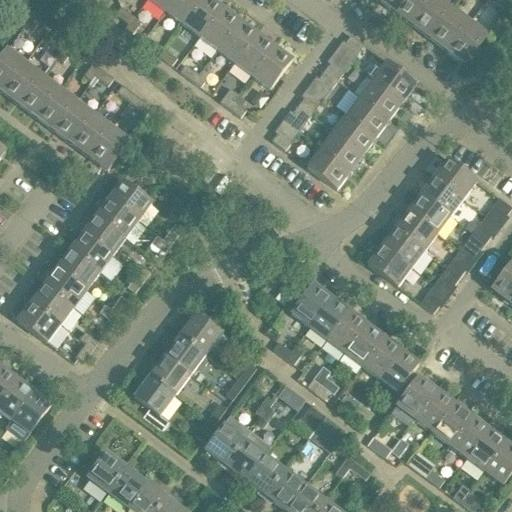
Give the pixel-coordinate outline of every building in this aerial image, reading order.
[(148,0),(147,1),(165,14),(175,0),(148,0)] [(183,27),(203,0),(175,0),(165,14),(183,27)] [(208,0),(203,0),(183,27),(200,41),(223,11),(208,0)] [(379,0),(378,2),(396,15),(407,0),(379,0)] [(407,0),(396,15),(414,29),(435,0),(407,0)] [(429,40),(452,11),(437,0),(435,0),(414,29),(429,40)] [(511,5),(504,0),(494,0),(493,3),(506,13),(511,5)] [(128,28),(134,20),(121,10),(115,18),(128,28)] [(218,54),(240,24),(223,11),(200,41),(218,54)] [(447,54),(469,24),(452,11),(429,40),(447,54)] [(29,39),(39,26),(31,20),(21,33),(29,39)] [(134,20),(128,28),(124,33),(132,39),(142,26),(134,20)] [(240,24),(218,54),(235,67),(258,37),(240,24)] [(469,24),(447,54),(467,69),(489,39),(469,24)] [(60,54),(66,46),(54,37),(48,45),(60,54)] [(253,80),(275,50),(258,37),(235,67),(253,80)] [(359,56),(364,48),(351,38),(345,46),(359,56)] [(158,60),(164,52),(150,42),(145,49),(158,60)] [(66,46),(60,54),(56,60),(64,66),(74,52),(66,46)] [(275,50),(253,80),(271,93),(293,63),(275,50)] [(0,93),(2,95),(25,65),(7,52),(0,61),(0,93)] [(164,52),(158,60),(172,69),(177,62),(164,52)] [(25,65),(2,95),(20,108),(42,78),(25,65)] [(329,66),(323,74),(324,74),(337,84),(343,75),(330,65),(329,66)] [(373,83),(403,106),(417,87),(387,65),(373,83)] [(95,80),(101,72),(93,67),(83,80),(91,86),(95,80)] [(193,85),(198,78),(185,68),(180,75),(193,85)] [(198,78),(193,85),(201,91),(211,77),(203,71),(198,78)] [(101,72),(95,80),(108,90),(114,82),(101,72)] [(318,81),(331,91),(337,84),(324,74),(323,74),(318,81)] [(42,78),(20,108),(37,121),(59,91),(42,78)] [(390,124),(403,106),(373,83),(360,101),(390,124)] [(130,106),(136,98),(123,89),(117,97),(130,106)] [(55,134),(77,104),(59,91),(37,121),(55,134)] [(228,111),(233,104),(238,97),(230,92),(220,105),(228,111)] [(136,98),(130,106),(143,116),(149,108),(136,98)] [(299,109),(312,119),(318,111),(305,101),(299,109)] [(377,140),(390,124),(360,101),(347,118),(377,140)] [(72,147),(95,117),(77,104),(55,134),(72,147)] [(233,104),(228,111),(241,121),(246,114),(233,104)] [(306,127),(312,119),(299,109),(293,117),(306,127)] [(95,117),(72,147),(90,160),(112,130),(95,117)] [(334,136),(364,158),(377,140),(347,118),(334,136)] [(112,130),(90,160),(108,174),(130,144),(112,130)] [(276,137),(271,144),(284,153),(290,145),(277,135),(276,137)] [(321,153),(351,176),(364,158),(334,136),(321,153)] [(337,194),(351,176),(321,153),(308,171),(337,194)] [(433,181),(463,202),(476,185),(447,163),(433,181)] [(449,221),(463,202),(433,181),(420,199),(449,221)] [(108,203),(138,226),(152,207),(122,184),(108,203)] [(437,238),(449,221),(420,199),(407,216),(437,238)] [(507,218),(511,211),(498,201),(493,208),(507,218)] [(125,243),(138,226),(108,203),(95,220),(125,243)] [(424,254),(437,238),(407,216),(394,233),(424,254)] [(112,260),(125,243),(95,220),(83,237),(112,260)] [(473,236),(477,230),(469,223),(464,230),(473,236)] [(172,230),(162,243),(170,250),(180,236),(173,231),(172,230)] [(472,237),(485,247),(491,239),(477,230),(473,236),(472,237)] [(411,273),(424,254),(394,233),(381,250),(411,273)] [(99,278),(112,260),(83,237),(69,255),(99,278)] [(480,254),(485,247),(472,237),(466,244),(480,254)] [(165,257),(170,250),(162,243),(158,240),(152,248),(165,257)] [(397,291),(411,273),(381,250),(367,268),(397,291)] [(86,295),(99,278),(69,255),(56,273),(86,295)] [(446,271),(460,281),(465,274),(452,264),(446,271)] [(136,277),(136,278),(138,279),(143,283),(149,275),(136,265),(130,273),(136,277)] [(510,307),(511,304),(511,266),(492,293),(510,307)] [(454,289),(460,281),(446,271),(441,279),(454,289)] [(73,312),(86,295),(56,273),(43,290),(73,312)] [(138,279),(136,278),(126,290),(134,296),(143,283),(138,279)] [(309,331),(331,301),(313,288),(291,318),(309,331)] [(61,329),(73,312),(43,290),(31,307),(61,329)] [(289,299),(281,293),(275,301),(283,307),(289,299)] [(105,307),(104,308),(112,313),(118,318),(128,304),(120,299),(111,311),(105,307)] [(432,317),(438,310),(438,309),(425,299),(419,307),(432,317)] [(326,344),(349,314),(331,301),(309,331),(326,344)] [(55,353),(63,341),(56,336),(61,329),(31,307),(17,325),(55,353)] [(112,313),(104,308),(99,315),(112,325),(118,318),(112,313)] [(344,357),(366,327),(349,314),(326,344),(344,357)] [(213,348),(221,338),(196,318),(180,340),(205,359),(213,348)] [(361,370),(383,340),(366,327),(344,357),(361,370)] [(86,347),(92,352),(98,344),(85,334),(79,342),(84,346),(86,347)] [(221,338),(213,348),(221,354),(229,344),(221,338)] [(190,379),(205,359),(180,340),(164,360),(190,379)] [(378,383),(401,353),(383,340),(361,370),(378,383)] [(76,361),(82,365),(92,352),(86,347),(84,346),(75,359),(76,361)] [(285,363),(291,355),(278,346),(272,353),(285,363)] [(295,350),(291,355),(285,363),(293,369),(303,355),(295,350)] [(401,353),(378,383),(397,397),(419,367),(401,353)] [(175,399),(190,379),(164,360),(149,380),(175,399)] [(238,383),(245,388),(256,373),(250,368),(238,383)] [(0,401),(16,381),(0,369),(0,401)] [(313,382),(312,383),(320,389),(320,388),(326,380),(330,374),(322,369),(313,382)] [(162,437),(169,427),(160,420),(175,399),(149,380),(134,401),(150,413),(143,422),(162,437)] [(320,389),(314,396),(324,403),(330,394),(333,397),(339,390),(326,380),(320,388),(320,389)] [(11,424),(33,394),(16,381),(0,401),(0,415),(11,424)] [(397,411),(392,417),(411,431),(415,424),(438,394),(420,381),(409,395),(397,411)] [(233,405),(245,388),(238,383),(225,400),(233,405)] [(285,389),(277,399),(288,407),(296,397),(289,392),(285,389)] [(29,438),(45,417),(52,408),(33,394),(11,424),(5,431),(23,445),(29,438)] [(432,437),(455,407),(438,394),(415,424),(432,437)] [(355,415),(360,407),(347,397),(342,405),(355,415)] [(266,399),(254,415),(261,420),(274,404),(266,399)] [(360,407),(355,415),(367,424),(373,417),(360,407)] [(450,450),(473,420),(455,407),(432,437),(450,450)] [(214,429),(226,414),(219,409),(207,424),(214,429)] [(467,463),(489,433),(473,420),(450,450),(467,463)] [(205,454),(226,470),(245,444),(251,436),(230,421),(205,454)] [(326,421),(310,442),(327,456),(332,449),(344,434),(326,421)] [(308,441),(313,434),(297,422),(292,429),(308,441)] [(203,445),(214,429),(207,424),(196,440),(203,445)] [(484,476),(507,446),(489,433),(467,463),(484,476)] [(235,477),(247,486),(266,460),(272,452),(251,436),(245,444),(226,470),(235,477)] [(387,463),(392,456),(393,454),(375,441),(369,449),(372,452),(386,462),(387,463)] [(393,454),(392,456),(398,460),(408,447),(402,443),(393,454)] [(511,449),(507,446),(484,476),(502,490),(511,476),(511,449)] [(107,497),(127,471),(106,456),(87,482),(107,497)] [(349,471),(350,473),(355,466),(347,459),(335,476),(342,481),(349,471)] [(269,497),(286,474),(266,460),(247,486),(262,497),(266,500),(269,497)] [(426,482),(432,474),(419,464),(413,472),(426,482)] [(355,466),(350,473),(365,483),(370,477),(355,466)] [(127,511),(128,511),(147,486),(127,471),(107,497),(127,511)] [(288,511),(300,497),(306,489),(286,474),(269,497),(266,500),(281,511),(288,511)] [(432,474),(426,482),(439,492),(445,484),(432,474)] [(158,511),(167,501),(147,486),(128,511),(158,511)] [(467,500),(470,496),(469,495),(470,494),(463,488),(453,502),(460,507),(466,499),(467,500)] [(320,511),(326,504),(316,497),(306,489),(300,497),(288,511),(320,511)] [(485,511),(487,509),(471,497),(470,496),(467,500),(466,499),(460,507),(466,511),(485,511)] [(182,511),(167,501),(158,511),(182,511)]
